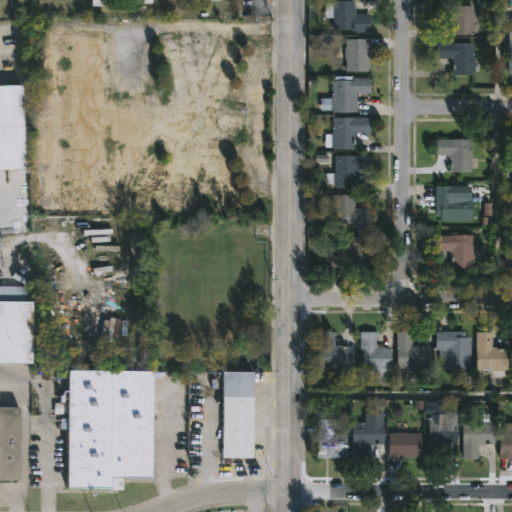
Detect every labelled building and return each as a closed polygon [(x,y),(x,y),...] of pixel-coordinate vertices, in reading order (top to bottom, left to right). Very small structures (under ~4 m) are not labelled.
[(217,0),(217,2),(200,2),(200,0),(150,0),(150,5),(132,4),(132,0),(106,0),(106,8),(89,8),(89,0),(217,0)] [(362,0),(362,10),(355,10),(355,15),(369,15),(369,33),(345,33),(345,31),(332,31),(332,19),(323,19),(324,4),(332,4),(332,2),(352,2),(352,0),(362,0)] [(448,4),(448,6),(472,6),(472,19),(473,19),(472,35),(451,35),(449,22),(434,22),(434,4),(448,4)] [(200,76),(203,76),(219,36),(242,45),(217,111),(244,111),(243,133),(222,133),(222,135),(218,135),(242,202),(218,211),(201,164),(190,212),(161,206),(176,140),(152,140),(152,142),(109,142),(109,127),(105,127),(105,205),(67,205),(68,36),(105,36),(105,107),(109,107),(109,102),(152,103),(152,99),(176,99),(162,41),(191,34),(200,76)] [(368,53),(368,71),(345,71),(345,60),(338,59),(338,48),(344,48),(344,40),(370,40),(370,53),(368,53)] [(473,44),(473,74),(451,76),(451,62),(450,62),(450,60),(435,59),(435,44),(473,44)] [(350,111),(329,111),(331,80),(350,80),(350,77),(368,77),(368,93),(357,93),(355,112),(350,111)] [(0,84),(20,84),(21,126),(27,125),(28,168),(0,168),(0,84)] [(352,139),(352,149),(331,149),(331,146),(324,146),(324,134),(330,134),(330,132),(331,132),(331,117),(369,117),(369,133),(354,133),(354,139),(352,139)] [(470,139),(471,168),(470,171),(448,171),(447,155),(434,155),(435,139),(470,139)] [(351,176),(351,187),(334,187),(334,182),(332,182),(332,173),(334,173),(334,155),(369,155),(369,171),(356,171),(356,176),(351,176)] [(452,185),(452,198),(471,198),(471,220),(440,220),(440,215),(434,215),(434,185),(452,185)] [(351,194),(351,196),(354,196),(354,208),(370,208),(370,223),(364,223),(364,226),(354,226),(354,223),(332,223),(332,210),(331,210),(331,194),(351,194)] [(472,235),(472,267),(451,267),(451,253),(449,253),(449,251),(434,251),(434,235),(472,235)] [(368,267),(330,266),(330,250),(335,250),(335,237),(368,236),(368,267)] [(0,286),(24,286),(24,301),(31,301),(30,363),(0,362),(0,286)] [(334,334),(333,345),(350,345),(349,368),(317,367),(318,331),(334,332),(334,334)] [(412,345),(430,346),(430,365),(417,364),(417,372),(406,372),(406,368),(396,368),(396,331),(412,331),(412,345)] [(465,332),(465,337),(470,337),(469,369),(447,369),(448,359),(440,359),(441,349),(435,349),(435,331),(465,332)] [(377,334),(377,347),(390,348),(390,368),(387,368),(387,370),(385,370),(385,373),(382,373),(380,377),(375,376),(375,369),(361,369),(361,350),(359,350),(359,332),(377,332),(377,334)] [(491,332),(491,347),(508,348),(508,369),(490,369),(490,366),(475,366),(475,332),(491,332)] [(150,370),(150,380),(158,380),(158,387),(150,387),(150,478),(122,478),(122,490),(109,490),(109,488),(65,488),(65,414),(59,414),(59,404),(66,404),(66,370),(150,370)] [(252,458),(220,458),(221,371),(252,372),(252,458)] [(0,406),(18,407),(17,481),(0,481),(0,406)] [(453,411),(453,421),(457,421),(457,443),(432,442),(432,447),(425,447),(426,441),(428,441),(428,421),(442,421),(442,411),(453,411)] [(379,414),(380,423),(383,423),(383,445),(367,446),(367,459),(351,459),(351,423),(368,423),(369,422),(369,414),(379,414)] [(489,415),(489,422),(493,423),(493,445),(477,445),(477,460),(461,460),(462,422),(479,422),(479,415),(489,415)] [(405,417),(405,422),(410,422),(410,433),(420,434),(420,457),(388,459),(388,433),(394,433),(394,422),(400,422),(400,417),(405,417)] [(333,419),(333,434),(346,434),(346,458),(316,458),(316,419),(333,419)] [(511,459),(500,459),(498,459),(499,434),(503,434),(503,423),(511,423),(511,459)]
